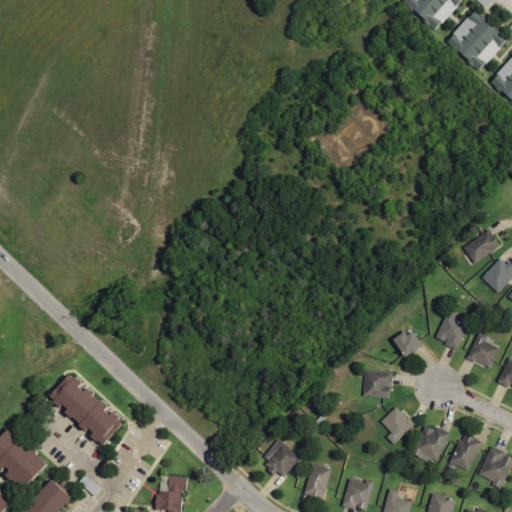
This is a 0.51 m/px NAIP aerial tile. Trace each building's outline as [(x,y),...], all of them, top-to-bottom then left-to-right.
[(407,0),(435,26),(459,0),(407,0)] [(475,11),(447,41),(479,69),(506,39),(475,11)] [(511,55),(491,80),(511,98),(511,55)] [(464,246),(474,263),(501,247),(491,231),(464,246)] [(482,278),(498,293),(511,278),(511,267),(501,257),(482,278)] [(458,350),(468,326),(454,320),(456,317),(448,314),(437,341),(458,350)] [(421,347),(412,329),(392,338),(400,357),(421,347)] [(500,348),(487,342),(489,337),(478,332),(468,359),(491,368),(500,348)] [(498,382),(511,387),(511,358),(509,358),(498,382)] [(392,372),(364,371),(363,397),(391,398),(392,372)] [(102,444),(120,421),(106,409),(107,408),(80,386),(81,385),(66,372),(46,397),(57,406),(56,408),(102,444)] [(387,437),(394,445),(415,425),(397,407),(381,421),(391,433),(387,437)] [(413,454),(437,465),(451,433),(436,427),(435,431),(426,426),(413,454)] [(0,429),(0,468),(2,470),(0,473),(22,489),(43,459),(23,446),(25,443),(2,427),(0,429)] [(451,462),(470,470),(482,441),(464,434),(451,462)] [(268,467),(284,479),(302,456),(279,439),(265,457),(272,463),(268,467)] [(502,487),(511,464),(511,456),(491,447),(478,476),(502,487)] [(332,470),(313,464),(304,494),(322,500),(332,470)] [(180,511),(182,491),(185,491),(186,478),(159,475),(155,511),(180,511)] [(364,483),(350,479),(342,505),(365,511),(366,511),(375,482),(365,479),(364,483)] [(409,511),(413,502),(398,498),(400,492),(390,489),(382,511),(409,511)]
